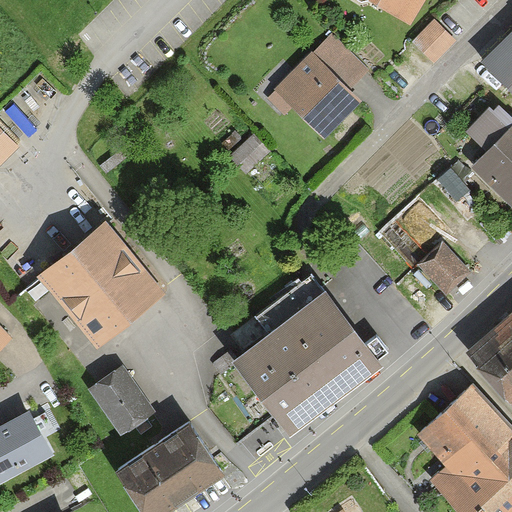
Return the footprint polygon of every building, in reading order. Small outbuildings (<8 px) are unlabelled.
[(375,0),(405,19),(417,0),(375,0)] [(410,43),(433,66),(455,44),(432,21),(410,43)] [(511,27),(483,57),(511,84),(511,27)] [(272,85),(325,137),(362,100),(310,47),(272,85)] [(465,159),(511,206),(511,123),(511,124),(492,104),(466,130),(480,144),(465,159)] [(0,126),(0,167),(21,147),(0,126)] [(39,271),(97,344),(161,293),(103,220),(39,271)] [(439,290),(466,266),(441,238),(414,263),(439,290)] [(294,431),(382,360),(319,283),(231,355),(294,431)] [(511,306),(469,347),(511,392),(511,306)] [(0,345),(12,334),(0,321),(0,345)] [(118,430),(152,409),(123,363),(89,384),(118,430)] [(461,511),(511,511),(511,427),(474,383),(415,434),(442,466),(430,476),(461,511)] [(0,482),(56,452),(35,413),(0,431),(0,482)] [(111,460),(145,511),(155,511),(220,469),(182,413),(111,460)]
